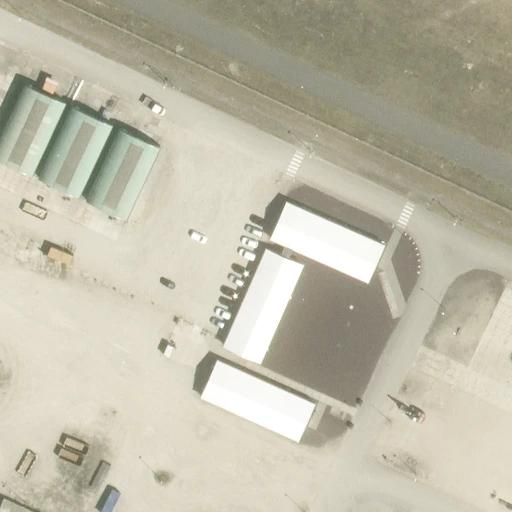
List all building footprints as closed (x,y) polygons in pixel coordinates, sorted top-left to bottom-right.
[(0,72),(0,118),(17,81),(0,72)] [(25,84),(0,137),(0,160),(31,175),(65,103),(25,84)] [(73,107),(38,179),(78,198),(112,126),(73,107)] [(120,129),(86,201),(125,220),(160,148),(120,129)] [(370,279),(386,240),(286,200),(270,239),(370,279)] [(511,390),(511,301),(510,301),(475,373),(511,390)] [(217,358),(201,397),(300,439),(317,400),(217,358)]
